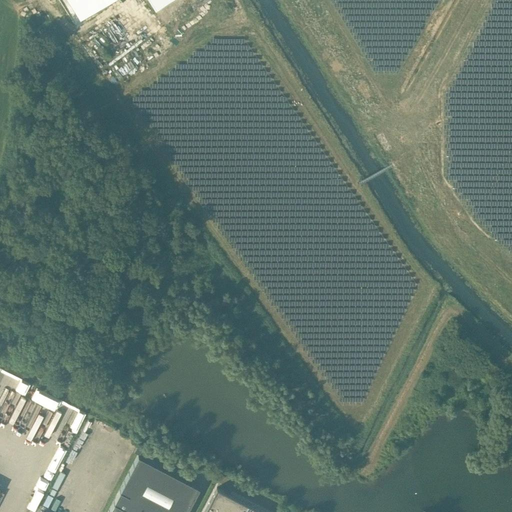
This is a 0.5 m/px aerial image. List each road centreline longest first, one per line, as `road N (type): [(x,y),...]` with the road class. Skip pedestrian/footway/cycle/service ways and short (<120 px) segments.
road 1 (track): [(474,0),(429,81),(410,136),(433,197),(511,289)]
road 2 (track): [(410,136),(376,112),(301,0)]
